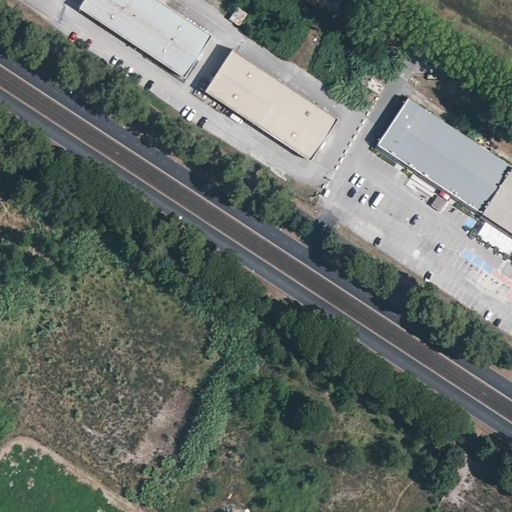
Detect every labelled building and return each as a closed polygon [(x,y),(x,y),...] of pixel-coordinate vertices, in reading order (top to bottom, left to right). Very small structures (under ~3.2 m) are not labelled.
[(157,0),(84,0),(79,8),(183,77),(211,35),(157,0)] [(239,26),(247,14),(238,7),(229,19),(239,26)] [(407,44),(379,24),(374,31),(391,43),(385,52),(396,60),(407,44)] [(337,117),(233,49),(205,91),(309,160),(337,117)] [(511,166),(407,97),(377,144),(482,213),(511,232),(511,166)] [(438,195),(430,206),(441,213),(448,202),(438,195)]
